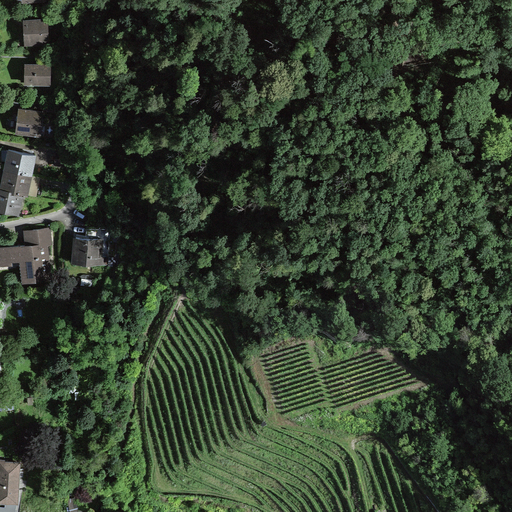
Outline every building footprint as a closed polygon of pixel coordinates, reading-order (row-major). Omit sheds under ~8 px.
[(47,19),(24,20),(25,42),(48,41),(48,33),(47,19)] [(56,48),(56,33),(48,33),(48,41),(48,49),(56,48)] [(25,64),(25,81),(50,82),(51,65),(25,64)] [(70,105),(56,103),(55,111),(69,113),(70,105)] [(19,108),(16,130),(44,134),(45,123),(42,123),(43,112),(19,108)] [(5,169),(31,174),(35,154),(9,149),(5,169)] [(71,152),(57,150),(55,157),(63,158),(62,165),(69,166),(71,152)] [(31,174),(5,169),(1,188),(22,193),(27,194),(31,174)] [(1,188),(0,187),(0,208),(18,212),(22,193),(1,188)] [(50,227),(33,228),(35,243),(35,244),(46,243),(52,242),(50,227)] [(87,228),(86,237),(98,238),(102,239),(102,229),(87,228)] [(78,249),(77,262),(96,263),(97,256),(101,256),(101,245),(98,245),(98,238),(86,237),(76,237),(75,249),(78,249)] [(35,243),(0,247),(1,257),(10,256),(11,260),(22,259),(25,280),(50,277),(46,243),(35,244),(35,243)] [(0,344),(14,343),(15,334),(0,336),(0,334),(0,344)] [(5,462),(4,462),(3,469),(0,468),(0,500),(5,501),(17,501),(19,463),(5,462)]
